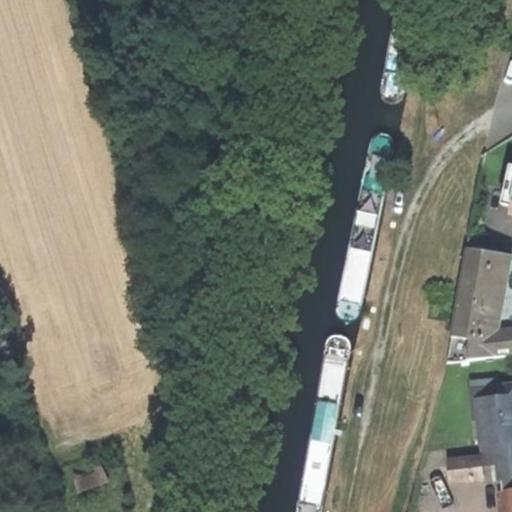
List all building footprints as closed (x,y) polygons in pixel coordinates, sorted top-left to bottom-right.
[(501,204),(511,206),(511,170),(509,170),(501,204)] [(471,341),(469,361),(493,358),(497,333),(511,257),(468,251),(451,337),(471,341)] [(511,265),(511,257),(497,333),(511,331),(511,265)] [(511,331),(497,333),(493,358),(511,355),(511,331)] [(471,341),(451,337),(446,364),(469,361),(471,341)] [(501,482),(511,480),(511,384),(498,386),(499,397),(476,399),(478,421),(480,447),(494,446),(496,466),(498,482),(501,482)] [(471,421),(478,421),(476,399),(499,397),(498,386),(468,388),(471,421)] [(482,467),(496,466),(494,446),(480,447),(481,453),(482,460),(482,467)] [(449,480),(483,477),(482,467),(482,460),(447,463),(449,480)] [(74,495),(103,483),(97,469),(68,481),(74,495)] [(511,480),(501,482),(502,492),(511,490),(511,480)] [(511,511),(511,490),(502,492),(500,492),(501,511),(511,511)]
